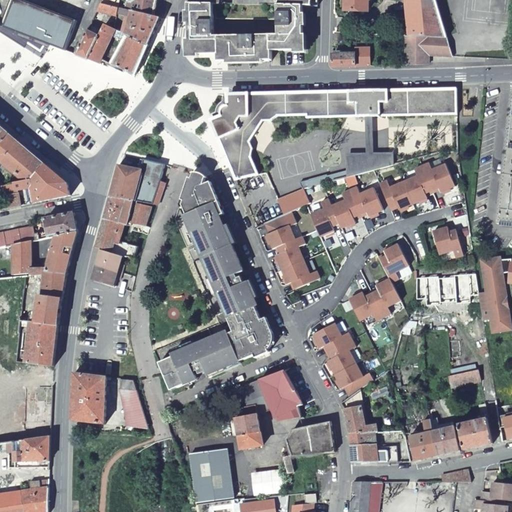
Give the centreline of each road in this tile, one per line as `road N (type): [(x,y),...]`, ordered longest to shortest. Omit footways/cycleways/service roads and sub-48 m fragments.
road 1 (secondary): [(94,207),(65,363),(60,511)]
road 2 (residential): [(140,106),(213,169),(290,325)]
road 3 (residential): [(290,325),(324,306),(370,243),(461,209)]
road 4 (residential): [(511,73),(320,78)]
road 5 (residential): [(297,346),(154,407)]
road 6 (residential): [(320,78),(205,80),(167,70)]
road 7 (residential): [(297,346),(339,421),(341,474)]
road 8 (residential): [(341,474),(476,460)]
road 9 (secondary): [(0,98),(74,159),(101,170)]
road 10 (unknown): [(336,413),(283,429),(233,469)]
